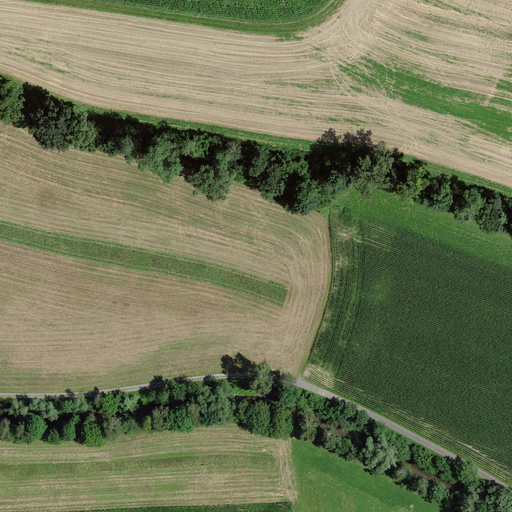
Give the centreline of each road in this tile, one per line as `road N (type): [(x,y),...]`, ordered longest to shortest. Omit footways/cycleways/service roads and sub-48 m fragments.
road 1 (track): [(73,0),(272,26),(317,17),(335,0)]
road 2 (track): [(511,493),(354,406),(289,380)]
